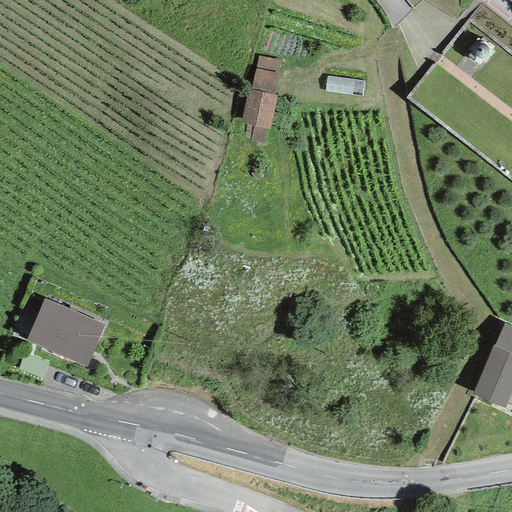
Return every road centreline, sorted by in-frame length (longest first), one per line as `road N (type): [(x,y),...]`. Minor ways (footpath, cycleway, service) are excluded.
road 1 (track): [(430,445),(482,328),(451,282),(414,198),(385,51),(417,45)]
road 2 (tertiary): [(133,430),(405,483),(511,467)]
road 3 (unclassified): [(260,511),(148,470),(133,430)]
road 4 (tertiary): [(0,395),(133,430)]
